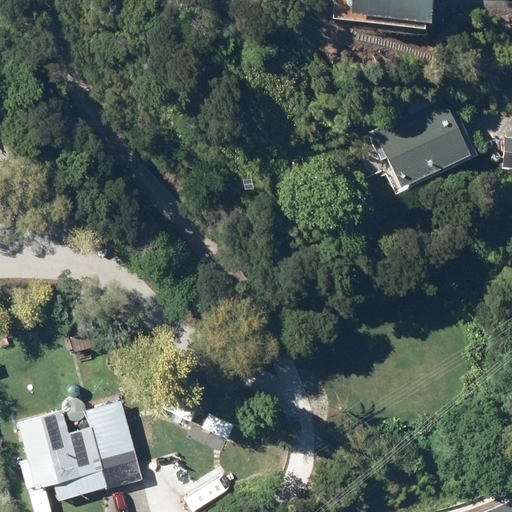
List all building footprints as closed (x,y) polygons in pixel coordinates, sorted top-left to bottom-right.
[(355,0),(356,6),(438,13),(437,0),(355,0)] [(453,88),(371,126),(399,187),(481,149),(453,88)] [(91,330),(73,334),(77,349),(95,344),(91,330)] [(165,389),(157,405),(189,420),(196,404),(165,389)] [(98,457),(138,446),(124,397),(86,408),(90,422),(72,427),(66,406),(21,418),(39,484),(101,467),(98,457)] [(225,484),(217,471),(193,485),(201,498),(225,484)]
